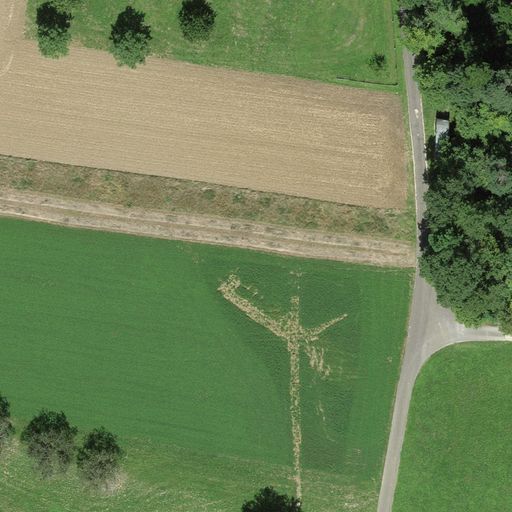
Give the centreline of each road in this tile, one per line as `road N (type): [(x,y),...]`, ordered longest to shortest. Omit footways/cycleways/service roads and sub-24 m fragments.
road 1 (track): [(404,0),(421,238),(419,327)]
road 2 (track): [(419,327),(403,376),(383,511)]
